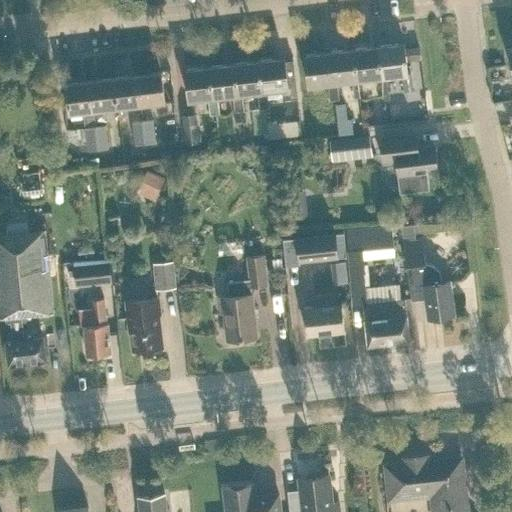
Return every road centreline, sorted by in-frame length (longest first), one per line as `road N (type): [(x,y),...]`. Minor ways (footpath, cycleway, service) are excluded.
road 1 (primary): [(511,364),(46,420)]
road 2 (residential): [(0,33),(301,0)]
road 3 (residential): [(511,264),(474,93),(464,0)]
